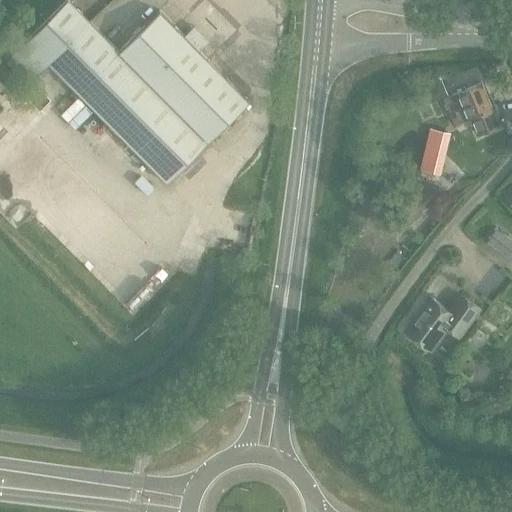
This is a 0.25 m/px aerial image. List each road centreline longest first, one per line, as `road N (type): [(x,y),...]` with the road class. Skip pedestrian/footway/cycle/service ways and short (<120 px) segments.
road 1 (secondary): [(293,238),(240,456)]
road 2 (secondary): [(279,461),(293,238)]
road 3 (secondary): [(293,238),(318,17)]
road 4 (tertiary): [(197,486),(0,464)]
road 5 (tertiary): [(318,17),(464,30)]
road 6 (tertiary): [(0,496),(144,511)]
road 7 (residential): [(416,269),(511,160)]
